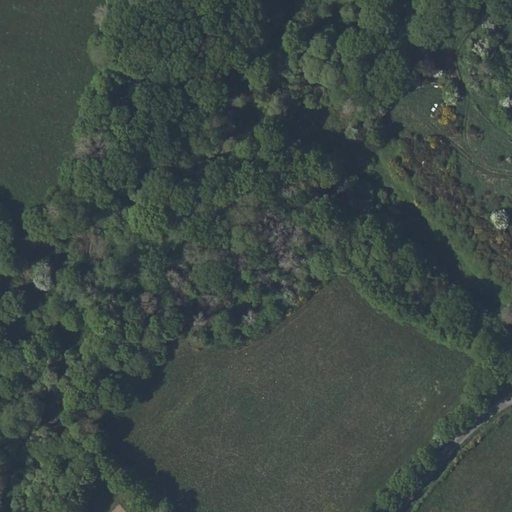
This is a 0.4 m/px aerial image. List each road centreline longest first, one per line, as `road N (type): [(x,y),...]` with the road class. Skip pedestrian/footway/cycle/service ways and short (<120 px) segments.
road 1 (unclassified): [(511,347),(281,146),(120,241),(104,268),(80,275),(75,290)]
road 2 (unclassified): [(399,511),(485,414),(511,401)]
